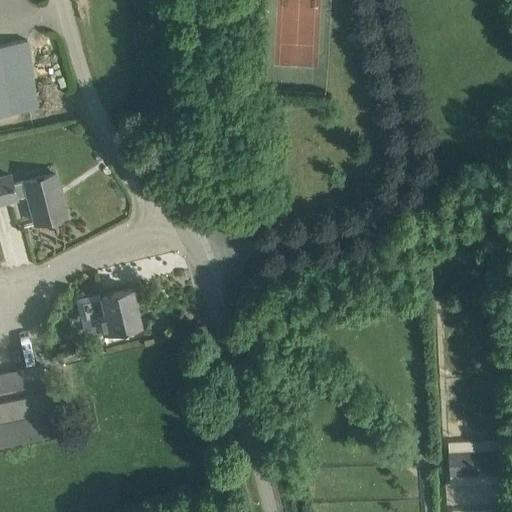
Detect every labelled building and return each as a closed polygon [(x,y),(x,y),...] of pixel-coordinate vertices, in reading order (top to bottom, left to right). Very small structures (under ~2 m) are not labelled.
[(0,111),(17,109),(37,106),(27,39),(0,43),(0,111)] [(0,202),(16,198),(16,197),(27,194),(35,223),(46,219),(66,214),(55,172),(12,183),(10,174),(0,176),(0,202)] [(102,297),(83,302),(87,318),(100,315),(104,331),(123,327),(123,329),(127,328),(127,326),(139,323),(131,287),(101,295),(102,297)] [(0,443),(59,431),(50,388),(45,389),(43,381),(45,380),(41,365),(22,369),(0,373),(0,443)] [(507,439),(448,441),(450,485),(509,482),(507,439)]
